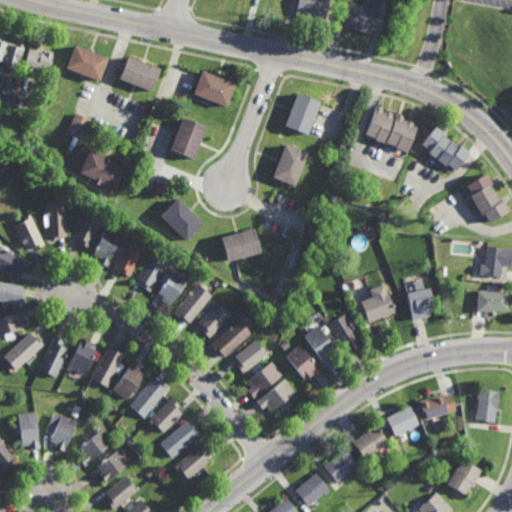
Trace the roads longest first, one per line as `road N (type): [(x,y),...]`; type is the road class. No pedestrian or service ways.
road 1 (residential): [(35,0),(415,83),(467,109),(511,156)]
road 2 (residential): [(511,350),(452,353),(379,379),(205,511)]
road 3 (residential): [(269,461),(175,353),(72,288)]
road 4 (residential): [(279,52),(232,179)]
